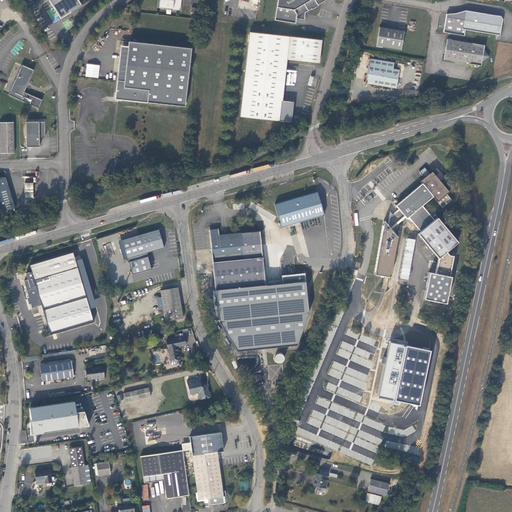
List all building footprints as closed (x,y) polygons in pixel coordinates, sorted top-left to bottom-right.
[(81,4),(78,0),(48,0),(61,19),(71,12),(71,11),(81,4)] [(173,0),(172,0),(161,0),(161,8),(172,9),(172,10),(180,11),(181,0),(173,0)] [(318,5),(326,0),(325,0),(277,0),(275,20),(295,23),(296,18),(304,19),(305,12),(311,9),(312,10),(318,6),(318,5)] [(502,19),(500,16),(465,11),(456,13),(455,15),(446,14),(443,32),(464,36),(465,30),(500,35),(502,19)] [(376,46),(401,50),(404,31),(379,27),(376,46)] [(291,122),(293,102),(282,100),(287,59),(319,62),(322,40),(249,32),(240,116),(291,122)] [(489,56),(484,49),(484,45),(447,39),(444,60),(475,65),(477,67),(479,65),(481,66),(482,62),(489,56)] [(119,96),(118,99),(185,107),(191,48),(128,41),(127,57),(122,56),(121,64),(126,65),(124,81),(117,80),(116,96),(119,96)] [(394,63),(369,58),(365,83),(396,88),(399,70),(393,69),(394,63)] [(34,70),(22,64),(8,94),(21,100),(34,70)] [(86,64),(85,77),(98,78),(99,65),(86,64)] [(42,137),(45,137),(45,122),(39,122),(39,121),(26,122),(26,147),(40,146),(39,138),(40,139),(42,137)] [(13,122),(0,122),(0,132),(0,153),(14,153),(13,122)] [(419,172),(425,178),(430,174),(424,168),(419,172)] [(399,209),(399,210),(404,216),(405,215),(407,218),(409,216),(421,231),(418,233),(438,258),(447,251),(451,247),(457,242),(437,217),(434,220),(422,205),(433,196),(442,207),(448,202),(448,203),(451,200),(445,193),(447,191),(439,182),(440,182),(435,176),(434,176),(432,173),(430,174),(425,178),(421,182),(422,183),(396,205),(399,209)] [(0,213),(15,209),(5,176),(0,177),(0,213)] [(33,182),(24,183),(25,198),(33,198),(33,182)] [(281,227),(287,225),(290,234),(297,233),(297,234),(303,232),(300,221),(324,215),(317,192),(275,204),(281,227)] [(390,211),(387,225),(388,226),(390,218),(399,210),(399,209),(392,215),(390,211)] [(404,216),(399,210),(390,218),(388,226),(393,231),(398,226),(399,220),(404,216)] [(393,231),(388,226),(387,225),(383,220),(374,274),(390,277),(397,236),(393,231)] [(158,229),(122,240),(127,258),(164,248),(158,229)] [(219,235),(218,229),(209,230),(211,249),(215,290),(265,284),(260,231),(219,235)] [(400,278),(409,280),(415,239),(406,238),(400,278)] [(451,255),(447,251),(438,258),(437,273),(453,277),(455,256),(451,255)] [(28,279),(24,280),(30,299),(28,299),(29,303),(31,303),(32,309),(33,309),(32,307),(41,305),(50,335),(94,322),(73,252),(29,265),(31,271),(26,273),(28,279)] [(453,277),(432,272),(426,298),(448,303),(453,277)] [(160,290),(166,321),(183,318),(178,287),(160,290)] [(292,343),(297,345),(300,338),(299,338),(301,335),(294,332),(291,339),(293,340),(292,343)] [(177,347),(179,347),(181,346),(186,345),(184,336),(167,339),(169,348),(167,349),(168,353),(169,353),(170,361),(171,361),(171,364),(173,365),(176,365),(178,366),(180,365),(181,364),(179,354),(178,354),(177,347)] [(270,348),(268,347),(264,343),(263,343),(251,357),(262,367),(269,359),(267,357),(270,353),(267,351),(270,348)] [(293,352),(297,345),(292,343),(288,350),(293,352)] [(40,365),(42,381),(73,376),(71,360),(40,365)] [(105,379),(103,366),(86,369),(88,379),(100,377),(100,379),(105,379)] [(210,397),(207,388),(208,386),(208,384),(206,383),(204,383),(202,382),(200,383),(199,379),(187,382),(190,394),(191,394),(192,395),(195,395),(196,393),(198,394),(199,396),(198,397),(198,398),(200,399),(200,400),(210,397)] [(149,387),(123,393),(125,402),(151,396),(149,387)] [(31,433),(88,428),(86,411),(77,412),(76,403),(29,407),(31,433)] [(295,435),(373,464),(380,446),(386,446),(408,454),(408,458),(416,461),(420,450),(391,439),(393,436),(375,429),(374,420),(351,411),(349,418),(347,417),(344,417),(345,423),(327,416),(325,420),(322,426),(327,428),(329,424),(334,426),(335,435),(326,432),(319,432),(317,438),(316,430),(314,435),(311,433),(295,435)] [(189,436),(190,442),(191,450),(192,455),(197,492),(196,493),(197,502),(204,501),(205,507),(213,506),(212,504),(229,502),(228,495),(226,496),(225,491),(223,491),(217,452),(223,451),(221,432),(189,436)] [(183,451),(191,450),(190,442),(182,444),(183,451)] [(69,468),(70,474),(72,473),(74,486),(87,484),(91,483),(88,465),(84,465),(81,447),(69,448),(71,468),(69,468)] [(163,474),(164,480),(166,498),(189,495),(183,450),(140,456),(144,483),(157,481),(156,475),(163,474)] [(108,462),(96,463),(98,476),(110,474),(108,462)] [(316,489),(317,490),(322,491),(324,491),(325,487),(326,487),(328,480),(326,480),(329,471),(321,469),(320,474),(315,473),(314,477),(316,477),(315,480),(313,481),(312,484),(313,486),(316,486),(317,486),(316,489)] [(35,472),(36,481),(43,480),(43,482),(51,481),(50,470),(35,472)] [(371,479),(367,491),(386,496),(389,483),(371,479)] [(240,480),(239,490),(248,491),(249,481),(240,480)] [(147,484),(141,485),(143,500),(150,499),(147,484)] [(367,492),(364,501),(379,506),(382,496),(367,492)] [(133,511),(133,503),(131,503),(122,504),(117,505),(118,511),(133,511)]
